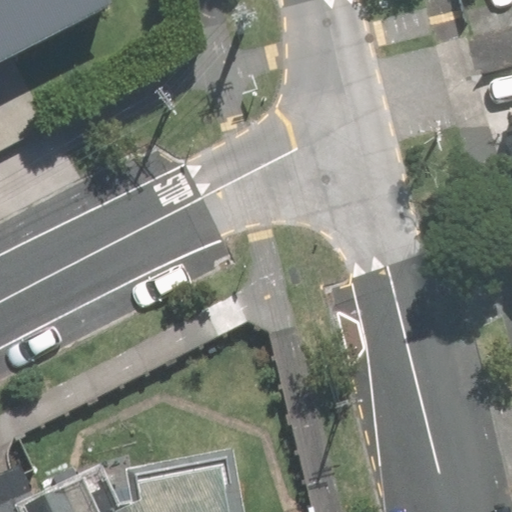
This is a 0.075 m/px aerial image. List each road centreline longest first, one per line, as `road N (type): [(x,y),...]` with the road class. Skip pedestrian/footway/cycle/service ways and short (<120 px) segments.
road 1 (tertiary): [(445,511),(347,116)]
road 2 (residential): [(0,296),(347,116)]
